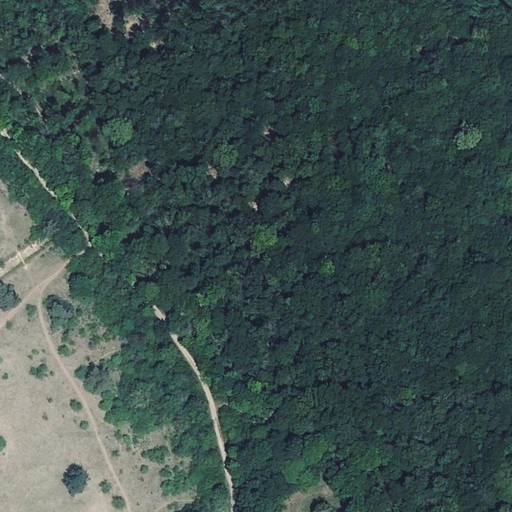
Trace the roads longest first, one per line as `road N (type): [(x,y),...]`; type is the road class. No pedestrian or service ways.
road 1 (track): [(232,508),(313,391),(411,324),(363,0)]
road 2 (track): [(0,126),(188,356),(209,397),(232,511)]
